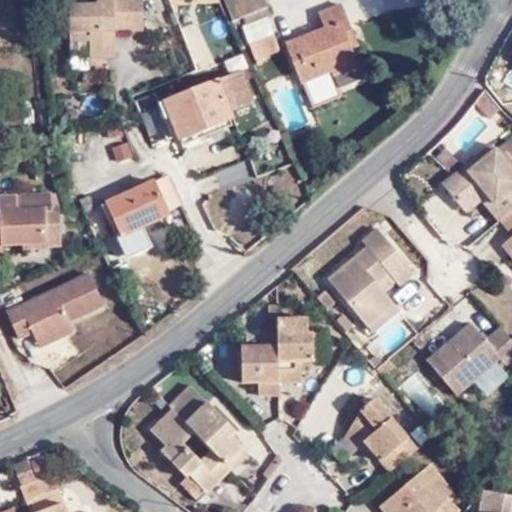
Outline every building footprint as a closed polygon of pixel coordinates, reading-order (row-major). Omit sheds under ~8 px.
[(98,0),(99,1),(71,1),(71,38),(90,38),(90,56),(114,55),(114,27),(144,27),(143,0),(98,0)] [(191,70),(238,54),(220,0),(170,0),(174,10),(192,4),(198,21),(177,28),(191,70)] [(259,23),(274,16),(266,0),(228,0),(239,22),(254,14),(259,23)] [(285,43),(301,81),(329,69),(336,86),(363,73),(347,35),(354,32),(341,3),(319,13),(324,27),(285,43)] [(254,55),(277,45),(271,31),(248,41),(254,55)] [(71,56),(90,56),(90,38),(71,38),(71,56)] [(254,104),(242,74),(166,106),(181,142),(235,119),(232,113),(254,104)] [(501,108),(485,92),(476,101),(490,115),(501,108)] [(511,140),(508,137),(492,149),(507,170),(511,166),(511,140)] [(59,163),(49,140),(35,145),(45,167),(59,163)] [(117,163),(133,158),(129,143),(113,148),(117,163)] [(478,198),(496,220),(499,219),(511,208),(511,175),(507,170),(492,149),(489,145),(441,183),(463,211),(478,198)] [(175,217),(159,182),(107,203),(113,219),(116,219),(124,238),(175,217)] [(17,197),(15,211),(24,211),(26,198),(17,197)] [(24,211),(15,211),(0,210),(0,255),(2,255),(2,244),(24,245),(25,249),(48,250),(50,229),(59,230),(60,201),(26,198),(24,211)] [(511,208),(499,219),(511,233),(511,234),(500,245),(511,258),(511,208)] [(328,274),(372,328),(397,308),(378,286),(391,275),(396,280),(411,269),(374,224),(360,236),(364,241),(328,274)] [(58,250),(59,230),(50,229),(48,250),(58,250)] [(24,255),(25,249),(24,245),(2,244),(2,255),(24,255)] [(130,264),(116,269),(124,292),(138,287),(130,264)] [(33,338),(68,322),(66,318),(102,302),(87,270),(3,310),(16,336),(30,329),(33,338)] [(325,290),(317,297),(327,309),(335,301),(325,290)] [(267,298),(268,319),(277,319),(277,314),(277,297),(267,298)] [(344,313),(336,320),(345,331),(353,323),(344,313)] [(307,315),(277,314),(277,319),(277,377),(299,377),(299,359),(311,358),(312,331),(307,330),(307,315)] [(473,325),(485,339),(496,329),(484,315),(473,325)] [(277,377),(277,319),(268,319),(266,319),(265,319),(264,319),(262,320),(261,321),(260,322),(259,323),(258,324),(259,340),(239,344),(239,378),(258,377),(258,392),(277,391),(277,377)] [(393,353),(416,335),(405,320),(382,339),(393,353)] [(71,330),(68,322),(33,338),(37,347),(71,330)] [(511,359),(511,339),(501,326),(482,341),(468,324),(425,360),(454,395),(497,359),(503,367),(511,359)] [(377,352),(369,359),(375,366),(384,359),(377,352)] [(210,447),(224,461),(242,444),(234,435),(236,431),(192,383),(169,404),(172,406),(194,430),(210,447)] [(386,470),(414,448),(412,447),(369,394),(358,402),(342,427),(354,442),(360,438),(366,433),(371,441),(366,446),(386,470)] [(183,440),(194,430),(172,406),(150,428),(166,444),(162,449),(185,474),(190,471),(206,488),(229,467),(224,461),(210,447),(200,456),(183,440)] [(360,438),(366,446),(371,441),(366,433),(360,438)] [(248,451),(242,444),(224,461),(229,467),(231,469),(248,451)] [(14,464),(22,484),(35,479),(28,459),(14,464)] [(456,511),(459,509),(445,496),(449,489),(426,463),(377,503),(383,511),(456,511)] [(25,507),(31,505),(54,496),(43,474),(35,479),(22,484),(16,486),(25,507)] [(66,511),(60,494),(54,496),(31,505),(34,511),(66,511)] [(511,511),(511,497),(487,494),(483,511),(511,511)]
